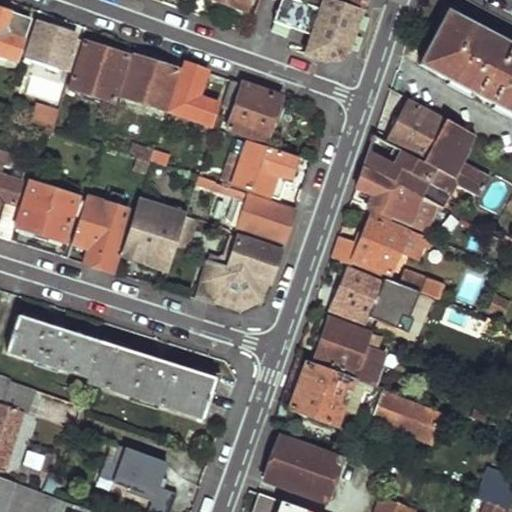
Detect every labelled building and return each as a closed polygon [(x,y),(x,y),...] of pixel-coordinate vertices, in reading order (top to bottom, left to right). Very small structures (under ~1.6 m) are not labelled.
[(219,0),(245,9),(247,0),(219,0)] [(342,0),(279,0),(272,20),(312,35),(305,53),(324,60),(348,50),(362,7),(342,0)] [(0,54),(14,60),(28,18),(0,8),(0,54)] [(448,12),(420,64),(511,112),(511,50),(481,34),(484,31),(448,12)] [(37,21),(26,55),(38,59),(63,68),(74,33),(37,21)] [(511,45),(484,31),(481,34),(511,50),(511,45)] [(81,41),(68,86),(112,100),(126,55),(81,41)] [(26,55),(23,61),(35,65),(38,59),(26,55)] [(133,55),(119,101),(125,102),(127,97),(163,109),(176,69),(133,55)] [(184,62),(168,110),(209,124),(216,103),(196,96),(206,69),(184,62)] [(234,107),(227,127),(264,140),(280,96),(229,78),(221,103),(234,107)] [(408,99),(385,141),(401,150),(422,162),(447,119),(408,99)] [(34,106),(29,120),(43,125),(53,128),(56,118),(49,115),(51,111),(34,106)] [(369,150),(363,166),(419,198),(434,206),(443,211),(456,187),(482,200),(493,181),(465,165),(480,138),(447,119),(422,162),(401,150),(394,163),(369,150)] [(29,120),(27,127),(41,132),(43,125),(29,120)] [(247,143),(234,182),(273,196),(280,175),(289,178),(295,160),(247,143)] [(135,146),(133,158),(165,164),(167,152),(135,146)] [(374,197),(369,209),(408,226),(419,198),(363,166),(356,188),(374,197)] [(0,174),(0,201),(3,200),(7,201),(0,223),(0,236),(10,240),(20,205),(13,203),(19,181),(0,174)] [(28,182),(16,226),(63,240),(76,196),(28,182)] [(211,190),(246,202),(249,195),(249,194),(214,182),(211,190)] [(246,202),(238,228),(282,243),(288,225),(294,209),(249,195),(246,202)] [(90,248),(86,264),(116,273),(121,256),(114,255),(127,209),(86,196),(72,243),(90,248)] [(419,198),(408,226),(424,233),(434,206),(419,198)] [(140,199),(123,254),(168,268),(172,257),(174,249),(176,245),(185,216),(185,214),(174,211),(140,199)] [(175,206),(174,211),(185,214),(187,209),(175,206)] [(185,216),(176,245),(186,248),(193,230),(200,232),(203,222),(185,216)] [(370,217),(358,244),(338,236),(331,258),(384,279),(386,280),(397,252),(419,262),(426,247),(429,240),(406,230),(404,233),(370,217)] [(209,253),(207,260),(226,267),(237,237),(229,234),(221,257),(209,253)] [(207,260),(194,298),(215,304),(217,295),(238,302),(258,293),(263,279),(269,282),(272,272),(280,250),(237,237),(226,267),(207,260)] [(397,269),(391,282),(417,292),(436,299),(441,286),(397,269)] [(346,271),(327,316),(367,331),(373,317),(404,328),(417,292),(391,282),(386,280),(384,279),(381,287),(346,271)] [(217,295),(215,304),(238,311),(262,300),(269,282),(263,279),(258,293),(238,302),(217,295)] [(502,318),(509,301),(493,295),(487,312),(502,318)] [(478,336),(484,320),(449,307),(443,323),(478,336)] [(18,315),(6,351),(87,377),(97,341),(18,315)] [(327,318),(312,360),(354,377),(353,380),(374,388),(382,367),(363,360),(368,346),(373,336),(327,318)] [(87,377),(85,382),(201,419),(215,378),(97,341),(87,377)] [(368,346),(363,360),(382,367),(387,353),(368,346)] [(306,364),(290,408),(336,425),(342,410),(432,444),(436,433),(444,436),(451,418),(374,388),(353,380),(352,382),(306,364)] [(0,402),(2,403),(10,381),(11,379),(0,375),(0,402)] [(0,470),(2,471),(22,412),(27,414),(35,391),(10,381),(2,403),(0,402),(0,470)] [(280,436),(265,478),(327,499),(341,458),(280,436)] [(154,497),(164,459),(111,445),(101,483),(154,497)] [(497,478),(487,505),(507,511),(508,511),(511,503),(511,477),(499,472),(497,478)] [(486,474),(476,501),(487,505),(497,478),(486,474)] [(0,511),(101,511),(74,502),(73,505),(0,477),(0,511)] [(153,493),(149,511),(167,511),(171,496),(153,493)] [(309,511),(264,496),(258,511),(309,511)] [(507,511),(487,505),(476,501),(472,499),(467,511),(507,511)] [(413,511),(388,503),(384,511),(413,511)]
